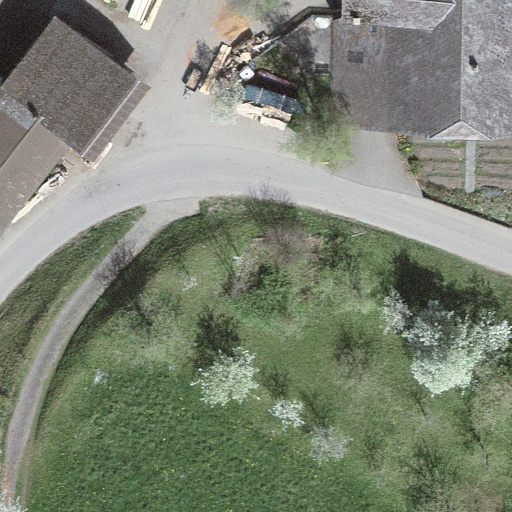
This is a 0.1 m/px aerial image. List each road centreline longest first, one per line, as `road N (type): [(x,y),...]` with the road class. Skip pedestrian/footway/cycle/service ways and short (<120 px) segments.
road 1 (track): [(4,511),(37,376),(101,278),(155,220),(173,178),(174,55),(199,0)]
road 2 (unclassified): [(511,257),(312,189),(173,178),(81,215),(0,283)]
road 3 (track): [(78,0),(174,55),(246,33),(301,0)]
